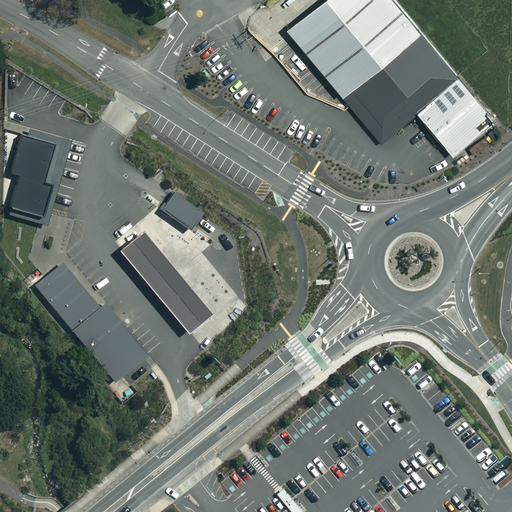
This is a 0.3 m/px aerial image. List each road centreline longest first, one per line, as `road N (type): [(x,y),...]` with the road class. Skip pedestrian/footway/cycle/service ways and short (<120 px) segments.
road 1 (unclassified): [(0,3),(317,200)]
road 2 (secondary): [(397,306),(130,495)]
road 3 (secondary): [(130,495),(144,471),(304,341),(364,274)]
